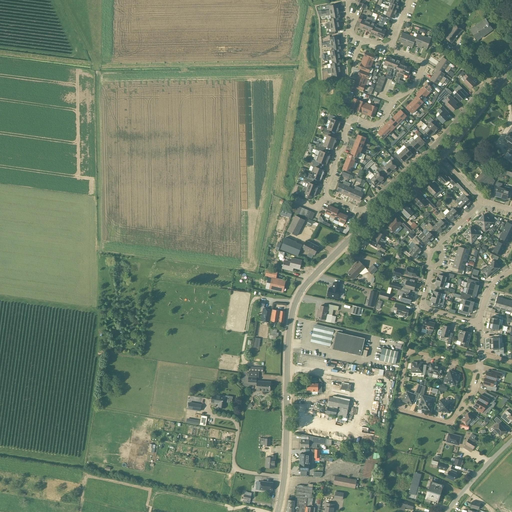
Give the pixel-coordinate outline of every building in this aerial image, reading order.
[(369,2),(369,0),(355,0),(355,1),(360,3),(359,6),(367,9),(368,7),(366,5),(364,4),(365,0),(369,2)] [(385,5),(384,7),(397,12),(399,6),(398,6),(390,3),(389,6),(385,5)] [(319,14),(339,11),(337,4),(329,6),(329,9),(325,10),(321,11),(322,14),(319,14)] [(394,18),(397,12),(384,7),(383,10),(387,11),(386,15),(394,18)] [(339,11),(319,14),(319,17),(327,15),(328,19),(329,19),(340,17),(339,11)] [(359,27),(365,30),(370,17),(367,16),(366,20),(362,19),(363,16),(360,15),(358,21),(360,22),(359,27)] [(374,23),(371,32),(370,34),(376,36),(384,17),(381,16),(379,23),(378,23),(375,22),(374,23)] [(325,24),(326,26),(339,24),(338,18),(340,17),(329,19),(330,23),(325,24)] [(372,18),(370,17),(365,30),(371,32),(374,23),(371,22),(372,18)] [(386,18),(384,17),(376,36),(383,38),(386,30),(382,29),(386,18)] [(492,29),(485,19),(470,30),(477,40),(492,29)] [(463,30),(455,23),(444,36),(452,43),(463,30)] [(326,29),(328,29),(329,35),(335,34),(335,31),(340,30),(339,24),(326,26),(326,29)] [(403,45),(405,46),(409,35),(402,33),(399,41),(404,43),(403,45)] [(417,34),(416,38),(414,43),(419,45),(418,47),(420,47),(424,37),(417,34)] [(416,38),(409,35),(405,46),(407,47),(408,45),(413,47),(414,43),(416,38)] [(326,45),(340,42),(338,36),(330,37),(330,41),(326,42),(326,45)] [(424,37),(420,47),(422,48),(423,46),(427,48),(431,39),(424,37)] [(330,51),(341,49),(340,42),(326,45),(327,47),(331,47),(332,50),(330,51)] [(326,55),(327,58),(340,56),(339,49),(341,49),(330,51),(331,54),(326,55)] [(365,51),(363,57),(373,61),(375,55),(365,51)] [(332,64),(341,62),(340,56),(327,58),(327,61),(331,60),(332,64)] [(386,70),(389,71),(393,59),(387,56),(384,65),(387,66),(386,70)] [(371,67),(373,61),(363,57),(361,63),(371,67)] [(443,57),(439,63),(450,70),(451,67),(448,65),(450,62),(443,57)] [(399,61),(393,59),(389,71),(391,72),(392,68),(396,69),(399,63),(399,61)] [(327,68),(327,71),(340,69),(339,62),(341,62),(332,64),(330,64),(331,68),(327,68)] [(369,72),(371,67),(361,63),(358,69),(360,69),(369,72)] [(399,63),(396,69),(395,71),(399,73),(395,82),(398,83),(400,77),(405,65),(399,63)] [(448,72),(450,70),(439,63),(436,68),(437,69),(438,69),(443,73),(445,70),(448,72)] [(411,67),(405,65),(400,77),(402,78),(404,75),(408,76),(411,67)] [(360,69),(357,75),(368,79),(370,73),(369,72),(360,69)] [(445,74),(443,73),(438,69),(437,69),(434,74),(444,81),(446,79),(443,77),(445,74)] [(461,79),(464,81),(470,88),(475,84),(470,79),(472,77),(468,73),(461,79)] [(444,81),(434,74),(430,80),(438,85),(439,82),(442,84),(444,81)] [(365,85),(368,79),(357,75),(355,81),(365,85)] [(363,91),(365,85),(355,81),(353,87),(363,91)] [(427,83),(423,87),(429,93),(433,89),(427,83)] [(437,85),(433,89),(439,94),(442,89),(437,85)] [(465,96),(461,92),(463,89),(459,85),(454,90),(456,92),(454,94),(460,101),(465,96)] [(425,97),(429,93),(423,87),(419,91),(425,97)] [(415,94),(417,96),(422,100),(425,97),(419,91),(415,94)] [(446,104),(453,111),(457,107),(453,102),(455,100),(450,95),(446,100),(448,102),(446,104)] [(423,102),(422,100),(417,96),(413,100),(420,106),(423,102)] [(350,108),(356,110),(360,100),(354,98),(350,108)] [(366,102),(360,100),(356,110),(362,112),(366,102)] [(413,100),(409,103),(416,110),(420,106),(413,100)] [(371,105),(366,102),(362,112),(367,115),(371,105)] [(416,110),(409,103),(406,107),(409,111),(408,112),(411,114),(416,110)] [(377,107),(371,105),(367,115),(373,117),(377,107)] [(436,117),(443,123),(449,117),(445,114),(447,111),(442,106),(437,111),(440,114),(436,117)] [(397,113),(403,119),(407,116),(401,109),(397,113)] [(397,113),(393,116),(400,123),(403,119),(397,113)] [(331,121),(330,124),(339,127),(341,122),(334,120),(335,117),(330,114),(328,120),(331,121)] [(400,123),(393,116),(389,121),(395,127),(400,123)] [(429,124),(427,126),(435,132),(438,128),(433,124),(435,121),(430,117),(427,122),(429,124)] [(391,131),(395,127),(389,121),(385,125),(391,131)] [(323,131),(325,131),(331,133),(329,133),(330,132),(330,130),(333,131),(337,132),(339,127),(330,124),(328,129),(325,127),(323,131)] [(431,136),(435,132),(427,126),(425,124),(419,130),(424,134),(426,132),(431,136)] [(381,129),(387,135),(391,131),(385,125),(381,129)] [(384,139),(387,135),(381,129),(377,133),(384,139)] [(337,139),(330,136),(331,133),(325,131),(325,132),(324,134),(327,135),(325,140),(335,144),(337,139)] [(419,136),(415,139),(422,147),(425,143),(421,138),(423,136),(419,131),(417,134),(419,136)] [(365,143),(367,138),(358,134),(356,139),(365,143)] [(354,145),(363,148),(364,145),(370,147),(371,145),(365,143),(356,139),(354,145)] [(409,141),(406,143),(410,147),(413,145),(417,150),(422,147),(415,139),(411,143),(409,141)] [(316,146),(325,149),(326,146),(333,149),(335,144),(325,140),(324,143),(322,142),(321,144),(317,143),(316,146)] [(406,147),(402,151),(409,158),(413,155),(408,150),(410,147),(406,143),(404,145),(406,147)] [(354,145),(352,150),(361,153),(363,148),(354,145)] [(318,155),(329,160),(330,156),(331,154),(324,152),(325,149),(316,146),(315,149),(320,151),(318,155)] [(352,150),(351,154),(350,155),(359,158),(362,159),(364,154),(361,153),(352,150)] [(405,162),(409,158),(402,151),(398,155),(396,152),(394,154),(398,159),(400,157),(405,162)] [(350,155),(351,154),(349,154),(346,159),(355,162),(357,163),(359,158),(350,155)] [(311,162),(319,165),(320,162),(327,165),(327,163),(329,160),(318,155),(316,161),(312,159),(311,162)] [(387,164),(394,172),(396,170),(395,168),(397,167),(396,166),(398,164),(392,156),(389,159),(391,161),(387,164)] [(355,162),(346,159),(345,164),(353,167),(356,168),(357,163),(355,162)] [(313,172),(322,175),(324,170),(318,168),(319,165),(311,162),(309,165),(314,166),(312,171),(313,172)] [(351,172),(353,167),(345,164),(343,169),(351,172)] [(383,164),(379,168),(386,176),(389,174),(391,172),(392,174),(394,172),(387,164),(385,166),(383,164)] [(375,176),(381,183),(384,181),(382,180),(384,178),(386,176),(379,168),(377,170),(373,174),(375,176)] [(352,180),(353,176),(343,171),(341,175),(352,180)] [(488,175),(484,171),(476,178),(480,183),(483,180),(486,184),(490,189),(494,183),(491,180),(493,178),(489,174),(488,175)] [(322,175),(313,172),(312,174),(309,173),(307,179),(313,181),(314,178),(321,181),(322,175)] [(457,182),(455,180),(450,175),(448,177),(446,175),(445,175),(443,172),(437,178),(440,181),(440,180),(444,184),(449,179),(452,183),(454,185),(457,182)] [(379,185),(381,183),(375,176),(371,179),(369,177),(366,180),(371,184),(373,182),(376,185),(378,184),(379,185)] [(313,181),(307,179),(305,178),(304,181),(306,182),(305,184),(308,185),(307,188),(316,191),(318,186),(312,184),(313,181)] [(339,192),(342,193),(347,182),(344,181),(343,184),(340,183),(336,191),(339,192)] [(350,183),(347,182),(342,193),(346,195),(348,196),(352,188),(349,187),(350,183)] [(427,188),(436,197),(444,190),(440,186),(437,188),(432,183),(427,188)] [(496,196),(501,197),(504,189),(499,187),(500,184),(496,183),(493,192),(497,193),(496,196)] [(354,189),(352,188),(348,196),(350,197),(354,199),(359,187),(356,186),(354,189)] [(316,191),(307,188),(305,187),(304,188),(304,189),(303,190),(303,191),(303,192),(306,193),(304,197),(311,199),(312,196),(314,196),(315,195),(316,191)] [(362,188),(359,187),(354,199),(360,201),(363,193),(360,192),(362,188)] [(509,190),(504,189),(501,197),(507,199),(508,194),(511,195),(511,192),(511,188),(510,188),(509,190)] [(466,196),(462,200),(468,206),(472,202),(467,197),(469,195),(464,189),(462,192),(466,196)] [(414,200),(421,208),(427,202),(420,195),(414,200)] [(437,205),(434,202),(429,196),(425,200),(433,208),(437,205)] [(463,209),(464,210),(465,209),(466,210),(468,207),(467,207),(468,206),(462,200),(459,197),(455,201),(454,199),(452,201),(457,206),(459,204),(463,209)] [(453,208),(449,211),(456,218),(460,214),(454,208),(457,206),(452,201),(449,203),(453,208)] [(417,216),(413,212),(414,212),(406,204),(400,211),(408,218),(410,215),(414,219),(417,216)] [(325,213),(330,215),(334,207),(329,205),(325,213)] [(339,209),(334,207),(330,215),(329,217),(334,219),(339,209)] [(281,209),(280,215),(291,217),(292,211),(281,209)] [(339,209),(334,219),(339,222),(343,213),(338,211),(339,209)] [(439,213),(444,218),(446,216),(452,222),(452,221),(453,222),(456,219),(455,218),(456,218),(449,211),(447,209),(443,213),(441,211),(439,213)] [(348,216),(343,213),(339,222),(344,224),(348,216)] [(441,219),(437,223),(443,229),(447,226),(442,220),(444,218),(439,213),(437,215),(441,219)] [(494,222),(492,219),(491,219),(486,213),(477,222),(482,228),(482,229),(484,231),(494,222)] [(287,231),(297,236),(305,220),(296,215),(287,231)] [(391,221),(387,225),(394,231),(401,223),(394,216),(391,220),(391,221)] [(409,220),(407,223),(413,228),(414,229),(417,226),(413,222),(412,223),(409,220)] [(413,228),(407,223),(405,221),(402,224),(409,232),(413,228)] [(429,222),(427,225),(432,230),(434,228),(439,233),(443,229),(437,223),(433,227),(429,222)] [(429,231),(425,235),(431,241),(435,237),(430,232),(432,230),(427,225),(425,227),(429,231)] [(481,234),(479,231),(478,232),(472,226),(464,234),(469,240),(469,241),(471,244),(481,234)] [(511,236),(511,235),(511,231),(504,228),(502,232),(511,236)] [(376,235),(374,237),(383,242),(384,243),(387,237),(379,232),(377,235),(376,235)] [(431,241),(425,235),(422,232),(419,236),(417,234),(415,236),(420,242),(422,240),(427,245),(431,241)] [(511,236),(502,232),(499,238),(510,243),(511,239),(511,238),(511,236)] [(409,246),(412,249),(419,254),(422,250),(417,245),(420,242),(415,236),(413,238),(411,241),(412,242),(409,246)] [(280,249),(298,256),(302,245),(297,243),(297,242),(285,237),(280,249)] [(384,243),(383,242),(374,237),(370,244),(379,249),(383,242),(384,243)] [(302,248),(315,255),(319,247),(306,240),(302,248)] [(498,241),(496,246),(504,250),(506,245),(498,241)] [(459,246),(457,252),(468,255),(469,249),(459,246)] [(501,255),(504,250),(496,246),(493,251),(501,255)] [(469,255),(477,256),(478,250),(471,248),(469,255)] [(415,259),(419,254),(412,249),(409,253),(404,249),(402,252),(409,257),(411,255),(415,259)] [(466,260),(468,255),(457,252),(456,257),(466,260)] [(465,265),(466,260),(456,257),(454,262),(465,265)] [(294,267),(300,269),(302,260),(292,258),(291,263),(284,262),(283,268),(293,270),(294,267)] [(367,270),(367,269),(358,260),(355,264),(355,265),(347,273),(353,279),(359,274),(363,274),(369,272),(367,270)] [(494,261),(488,266),(493,273),(494,272),(495,272),(497,271),(496,270),(499,268),(494,261)] [(458,269),(457,273),(462,274),(463,270),(465,265),(454,262),(453,267),(458,269)] [(367,270),(369,272),(372,275),(378,269),(373,264),(367,269),(367,270)] [(493,273),(488,266),(482,271),(487,278),(490,275),(491,275),(492,274),(492,273),(493,273)] [(405,274),(416,277),(418,270),(407,267),(405,274)] [(437,279),(446,282),(446,280),(449,281),(450,278),(453,279),(454,275),(448,273),(447,277),(439,274),(438,276),(437,276),(437,279)] [(270,288),(283,291),(285,281),(273,278),(270,288)] [(479,285),(478,285),(479,281),(475,280),(468,278),(466,287),(467,288),(477,291),(479,285)] [(436,285),(437,285),(442,287),(441,290),(448,291),(449,288),(444,287),(446,282),(437,279),(436,283),(436,285)] [(414,290),(415,288),(416,286),(415,286),(416,283),(407,281),(405,287),(414,290)] [(333,286),(333,288),(329,288),(327,296),(338,298),(340,290),(339,290),(340,284),(334,282),(333,286)] [(462,292),(461,295),(469,297),(470,294),(476,296),(477,291),(467,288),(466,293),(462,292)] [(433,293),(432,296),(441,298),(443,293),(447,294),(448,291),(441,290),(441,292),(434,291),(433,293)] [(368,305),(373,307),(377,292),(371,291),(368,305)] [(380,297),(387,300),(389,294),(381,292),(380,297)] [(410,303),(411,302),(412,302),(413,297),(412,297),(412,296),(403,293),(401,300),(410,303)] [(462,299),(460,304),(473,307),(474,302),(469,300),(469,297),(461,295),(460,298),(462,299)] [(441,298),(432,296),(431,299),(432,299),(431,301),(438,303),(437,306),(444,308),(445,305),(443,305),(445,299),(441,298)] [(494,308),(500,309),(503,298),(497,297),(494,308)] [(500,309),(505,311),(509,300),(503,298),(500,309)] [(403,316),(407,317),(409,310),(405,309),(406,306),(395,303),(394,309),(397,310),(396,314),(400,315),(399,316),(403,317),(403,316)] [(332,315),(334,310),(338,311),(339,306),(335,305),(329,304),(328,307),(321,306),(320,310),(318,310),(316,317),(326,319),(326,321),(331,322),(332,315)] [(471,313),(473,307),(460,304),(458,312),(467,315),(468,312),(471,313)] [(351,312),(359,314),(360,308),(353,306),(351,312)] [(261,321),(269,322),(272,310),(264,308),(261,321)] [(271,321),(284,323),(286,311),(273,309),(271,321)] [(490,317),(489,323),(502,325),(503,317),(497,315),(496,318),(490,317)] [(432,330),(433,330),(435,323),(429,321),(428,322),(424,321),(422,328),(427,330),(426,333),(431,334),(432,330)] [(502,325),(489,323),(488,328),(494,329),(494,332),(502,334),(503,326),(502,325)] [(342,331),(315,325),(311,342),(333,347),(332,349),(366,357),(368,350),(363,349),(365,338),(342,333),(342,331)] [(438,334),(439,334),(448,337),(451,327),(443,325),(442,330),(440,330),(439,330),(438,334)] [(467,347),(469,340),(471,333),(468,332),(460,330),(457,340),(462,341),(460,346),(467,347)] [(489,338),(489,344),(499,343),(499,338),(502,338),(502,335),(495,335),(495,338),(489,338)] [(499,343),(489,344),(490,349),(496,349),(496,352),(502,352),(502,346),(500,346),(499,343)] [(396,364),(399,351),(382,347),(380,360),(396,364)] [(421,375),(425,375),(426,370),(422,369),(423,362),(412,362),(411,372),(421,373),(421,375)] [(443,367),(434,365),(431,364),(429,368),(427,375),(431,376),(432,373),(438,375),(441,376),(443,367)] [(450,370),(448,374),(445,381),(451,384),(452,383),(455,385),(456,382),(457,383),(459,379),(458,379),(459,376),(455,374),(456,373),(453,372),(450,370)] [(249,371),(249,373),(249,377),(248,382),(256,382),(257,377),(259,378),(259,371),(249,371)] [(487,371),(485,377),(496,381),(497,378),(501,379),(502,373),(496,371),(495,374),(487,371)] [(496,381),(485,377),(483,383),(489,385),(488,389),(496,391),(497,387),(493,386),(494,380),(496,381)] [(263,391),(263,392),(263,393),(263,394),(264,394),(265,394),(266,394),(267,393),(267,392),(267,391),(270,391),(271,382),(257,381),(257,390),(263,391)] [(350,391),(352,384),(342,382),(340,389),(350,391)] [(318,392),(322,393),(322,384),(307,383),(307,390),(311,390),(311,391),(318,391),(318,392)] [(416,396),(419,397),(421,391),(416,390),(414,394),(407,391),(403,401),(413,404),(416,396)] [(481,394),(478,400),(487,405),(489,399),(494,402),(496,398),(489,394),(487,398),(481,394)] [(218,407),(226,408),(227,397),(212,395),(211,402),(218,403),(218,407)] [(433,403),(432,403),(433,398),(422,395),(420,404),(425,405),(424,409),(430,410),(431,407),(432,407),(433,403)] [(326,414),(346,418),(350,401),(340,399),(330,396),(326,414)] [(439,411),(450,413),(451,401),(440,400),(439,411)] [(487,405),(478,400),(475,405),(481,409),(480,411),(486,415),(487,412),(484,410),(487,405)] [(200,411),(201,407),(202,405),(189,402),(188,409),(200,411)] [(511,412),(511,414),(507,410),(501,417),(507,422),(510,419),(511,421),(511,412)] [(476,422),(479,418),(474,414),(471,416),(468,413),(461,420),(466,425),(473,419),(476,422)] [(503,433),(504,434),(507,431),(499,423),(502,421),(497,417),(494,419),(498,424),(494,428),(495,428),(492,430),(496,435),(498,433),(501,435),(503,433)] [(459,445),(461,436),(449,433),(446,441),(459,445)] [(302,434),(301,440),(301,447),(309,447),(317,447),(317,444),(326,445),(327,439),(306,435),(302,434)] [(473,448),(473,449),(478,441),(470,437),(463,447),(471,452),(473,448)] [(301,454),(300,463),(309,464),(311,464),(312,456),(310,456),(310,454),(301,454)] [(265,467),(274,468),(275,455),(272,455),(271,458),(266,457),(265,467)] [(447,475),(446,477),(454,480),(455,477),(456,477),(457,475),(456,474),(457,471),(447,467),(447,464),(439,462),(437,468),(446,470),(445,473),(447,475)] [(334,484),(355,488),(357,480),(335,476),(334,484)] [(420,477),(415,476),(411,493),(416,494),(420,477)] [(272,490),(273,482),(261,481),(261,486),(260,485),(259,490),(268,491),(268,490),(272,490)] [(432,482),(429,490),(440,494),(443,485),(432,482)] [(305,511),(307,497),(312,498),(313,487),(297,485),(295,500),(294,511),(305,511)] [(428,490),(426,498),(425,501),(430,502),(431,500),(437,502),(440,494),(429,490),(428,490)] [(241,501),(247,502),(247,499),(250,500),(252,493),(245,491),(244,498),(242,498),(241,501)] [(313,498),(312,498),(307,497),(305,511),(314,511),(315,509),(312,509),(312,507),(313,498)] [(285,511),(294,511),(295,500),(287,499),(285,511)] [(399,505),(412,509),(414,503),(407,501),(401,500),(399,505)] [(470,507),(479,510),(480,503),(472,501),(470,507)]
